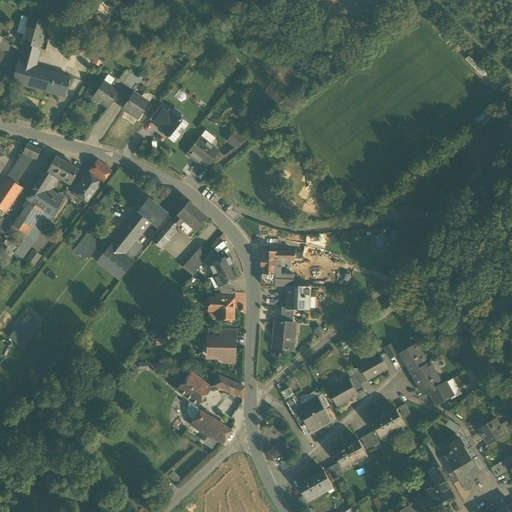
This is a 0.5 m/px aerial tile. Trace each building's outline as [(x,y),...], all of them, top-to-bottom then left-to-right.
[(24,35),(29,18),(21,16),(16,33),(24,35)] [(21,44),(38,49),(46,23),(29,18),(24,35),(21,44)] [(11,82),(64,97),(69,78),(34,68),(29,67),(34,48),(23,45),(18,63),(16,63),(11,82)] [(39,49),(34,48),(29,67),(34,68),(39,49)] [(96,54),(91,63),(98,67),(102,58),(96,54)] [(234,55),(225,60),(229,67),(238,63),(234,55)] [(478,65),(469,57),(466,60),(474,68),(478,65)] [(486,74),(478,65),(474,68),(483,77),(486,74)] [(123,84),(131,74),(125,70),(118,81),(123,84)] [(141,81),(136,77),(131,74),(123,84),(129,88),(134,92),(141,81)] [(107,75),(102,82),(109,87),(114,80),(107,75)] [(92,97),(108,108),(118,93),(109,87),(102,82),(92,97)] [(140,98),(148,104),(153,96),(145,91),(140,98)] [(122,108),(137,119),(148,104),(140,98),(132,93),(122,108)] [(499,109),(502,112),(509,106),(505,102),(499,109)] [(158,127),(158,126),(159,125),(153,121),(162,110),(167,114),(168,113),(169,113),(160,106),(149,120),(158,127)] [(173,107),(169,113),(168,113),(178,120),(179,120),(181,118),(183,115),(173,107)] [(162,110),(153,121),(159,125),(158,126),(161,129),(160,130),(165,134),(164,135),(173,142),(178,136),(179,137),(189,125),(181,118),(179,120),(178,120),(168,113),(167,114),(162,110)] [(465,129),(471,137),(480,129),(474,122),(465,129)] [(205,130),(199,137),(210,146),(215,139),(205,130)] [(235,148),(245,140),(234,132),(227,141),(235,148)] [(197,163),(205,169),(218,152),(210,146),(199,137),(187,153),(198,161),(197,163)] [(27,144),(23,153),(6,178),(0,187),(0,209),(2,211),(5,213),(21,188),(14,183),(32,157),(36,159),(40,150),(27,144)] [(66,182),(70,185),(78,170),(55,157),(47,171),(47,172),(57,178),(66,182)] [(88,172),(102,183),(111,171),(97,161),(88,172)] [(45,170),(27,198),(44,210),(33,226),(40,230),(50,215),(51,215),(52,215),(60,203),(64,197),(59,193),(58,194),(54,199),(45,193),(46,190),(44,189),(50,180),(55,182),(57,178),(47,172),(47,171),(45,170)] [(73,194),(85,203),(100,184),(87,174),(73,194)] [(50,190),(55,182),(50,180),(44,189),(46,190),(45,193),(54,199),(58,194),(50,190)] [(96,206),(106,213),(116,199),(107,192),(96,206)] [(44,210),(27,198),(21,206),(24,208),(7,233),(21,243),(33,226),(44,210)] [(150,221),(157,226),(166,214),(147,200),(138,211),(150,221)] [(188,202),(176,215),(195,232),(207,219),(188,202)] [(138,211),(112,244),(127,256),(129,253),(132,255),(138,247),(133,243),(134,241),(150,221),(138,211)] [(195,232),(176,215),(171,222),(177,227),(179,229),(190,238),(195,232)] [(167,238),(177,227),(171,222),(152,242),(161,249),(169,240),(167,238)] [(40,230),(33,226),(21,243),(11,257),(19,264),(42,232),(40,230)] [(167,238),(169,240),(179,229),(177,227),(167,238)] [(80,249),(90,237),(86,234),(73,250),(86,260),(89,256),(80,249)] [(90,237),(80,249),(89,256),(99,244),(90,237)] [(141,247),(134,241),(133,243),(138,247),(132,255),(129,253),(127,256),(131,259),(141,247)] [(10,243),(5,250),(6,250),(4,253),(10,257),(17,248),(10,243)] [(127,256),(112,244),(102,257),(123,274),(134,261),(131,259),(127,256)] [(183,267),(192,276),(198,268),(203,261),(209,253),(201,246),(183,267)] [(41,256),(32,250),(25,260),(34,266),(41,256)] [(203,261),(205,267),(208,265),(217,261),(212,250),(209,253),(203,261)] [(263,252),(262,266),(276,266),(276,267),(277,267),(281,267),(281,260),(285,260),(285,253),(277,252),(263,252)] [(403,255),(388,273),(392,276),(407,256),(405,254),(403,255)] [(219,286),(219,287),(228,283),(238,277),(235,271),(234,271),(232,267),(233,267),(232,266),(231,266),(229,263),(230,262),(227,255),(217,261),(208,265),(213,276),(219,286)] [(123,274),(102,257),(97,263),(118,280),(123,274)] [(276,275),(277,267),(276,267),(276,266),(262,266),(262,274),(262,286),(276,286),(276,275)] [(288,286),(292,287),(293,275),(281,275),(276,275),(276,286),(288,286)] [(214,289),(217,287),(219,286),(213,276),(209,278),(214,289)] [(217,287),(220,293),(215,293),(215,299),(233,299),(233,293),(228,283),(219,287),(219,286),(217,287)] [(294,309),(306,309),(307,298),(310,298),(310,287),(292,287),(288,286),(287,308),(294,309)] [(216,319),(232,319),(233,310),(232,310),(232,302),(233,302),(233,299),(215,299),(209,299),(209,302),(206,303),(206,306),(209,308),(208,311),(216,311),(216,319)] [(373,314),(378,320),(391,309),(386,303),(373,314)] [(28,315),(25,319),(31,324),(35,321),(28,315)] [(34,326),(31,324),(25,319),(12,334),(21,341),(34,326)] [(41,326),(35,321),(31,324),(34,326),(21,341),(12,334),(9,338),(22,349),(41,326)] [(275,350),(293,351),(295,335),(292,335),(293,323),(284,322),(281,322),(275,321),(274,335),(277,335),(275,350)] [(345,338),(348,344),(364,332),(360,325),(345,338)] [(320,338),(325,333),(320,326),(314,331),(320,338)] [(232,339),(234,339),(235,330),(223,330),(223,339),(232,339)] [(416,342),(417,344),(425,339),(419,333),(411,338),(410,339),(409,341),(409,342),(411,345),(416,342)] [(157,342),(162,342),(163,335),(157,334),(157,336),(153,336),(153,340),(157,340),(157,342)] [(222,363),(232,363),(232,339),(223,339),(209,339),(208,357),(222,357),(222,363)] [(400,351),(411,373),(428,363),(417,344),(416,342),(411,345),(400,351)] [(386,348),(391,358),(398,354),(393,344),(386,348)] [(358,365),(367,382),(389,370),(379,354),(358,365)] [(424,395),(430,392),(443,384),(431,362),(428,363),(411,373),(424,395)] [(358,365),(352,369),(356,375),(361,385),(367,382),(358,365)] [(176,390),(190,402),(196,406),(211,388),(208,386),(191,372),(176,390)] [(361,385),(356,375),(349,379),(358,395),(365,391),(361,385)] [(218,376),(215,382),(214,386),(242,397),(243,387),(240,386),(241,384),(235,382),(235,384),(218,376)] [(328,391),(337,407),(358,395),(349,379),(328,391)] [(453,379),(446,382),(454,395),(450,397),(451,400),(462,394),(453,379)] [(446,382),(443,384),(430,392),(437,405),(450,397),(454,395),(446,382)] [(281,392),(284,398),(293,393),(290,388),(281,392)] [(303,406),(318,397),(323,394),(321,391),(316,394),(315,391),(306,396),(307,398),(301,401),(300,401),(303,406)] [(288,404),(294,400),(292,398),(295,396),(293,393),(284,398),(288,404)] [(298,408),(303,406),(300,401),(301,401),(298,394),(295,396),(292,398),(294,400),(298,408)] [(330,406),(323,394),(318,397),(325,408),(330,406)] [(304,419),(312,432),(332,421),(325,408),(318,397),(303,406),(298,408),(304,419)] [(288,404),(298,423),(304,419),(298,408),(294,400),(288,404)] [(190,417),(193,420),(199,411),(196,406),(190,402),(188,406),(187,410),(188,414),(190,417)] [(401,408),(406,417),(412,414),(407,405),(401,408)] [(397,409),(385,416),(393,431),(406,424),(397,409)] [(231,431),(199,411),(193,420),(190,425),(207,436),(216,442),(221,445),(231,431)] [(381,438),(393,431),(385,416),(373,423),(381,438)] [(480,428),(490,445),(506,435),(501,425),(497,418),(480,428)] [(298,423),(305,436),(312,432),(304,419),(298,423)] [(445,425),(457,433),(461,427),(449,419),(445,425)] [(511,430),(507,422),(501,425),(506,435),(511,431),(511,430)] [(374,432),(368,435),(375,447),(381,444),(374,432)] [(370,451),(375,447),(368,435),(363,438),(370,451)] [(453,469),(454,470),(455,470),(472,461),(464,448),(465,447),(460,439),(442,449),(445,455),(453,469)] [(359,440),(347,447),(355,462),(367,455),(359,440)] [(437,469),(438,468),(444,465),(440,458),(430,442),(422,446),(427,454),(429,454),(437,469)] [(344,469),(355,462),(347,447),(335,453),(344,469)] [(444,465),(447,472),(453,469),(445,455),(440,458),(444,465)] [(511,455),(499,463),(502,469),(509,466),(510,467),(511,466),(511,455)] [(502,469),(499,463),(491,467),(497,477),(511,469),(510,467),(509,466),(502,469)] [(338,464),(331,468),(337,478),(344,474),(338,464)] [(453,469),(447,472),(444,465),(438,468),(442,474),(445,479),(450,476),(454,483),(461,479),(455,470),(454,470),(453,469)] [(332,481),(337,478),(331,468),(327,471),(332,481)] [(427,471),(432,480),(439,476),(434,468),(427,471)] [(169,476),(177,485),(181,481),(173,472),(169,476)] [(323,472),(310,479),(319,496),(327,492),(326,490),(332,486),(323,472)] [(425,483),(436,503),(445,499),(446,501),(455,496),(445,479),(442,474),(439,476),(432,480),(425,483)] [(317,498),(319,496),(310,479),(300,485),(308,500),(316,495),(317,498)] [(298,500),(303,510),(308,507),(303,497),(298,500)] [(379,511),(384,509),(377,497),(373,500),(379,511)] [(445,499),(436,503),(439,509),(448,504),(446,501),(445,499)] [(416,503),(421,511),(425,511),(427,511),(421,500),(416,503)]
